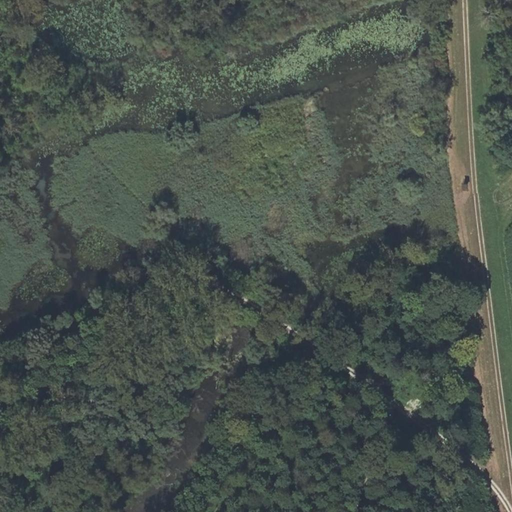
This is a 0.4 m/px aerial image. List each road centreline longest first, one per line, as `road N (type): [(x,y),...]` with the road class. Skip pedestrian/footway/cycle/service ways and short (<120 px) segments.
road 1 (track): [(0,392),(171,290),(249,314),(399,407),(456,450),(506,507)]
road 2 (track): [(468,0),(506,507)]
